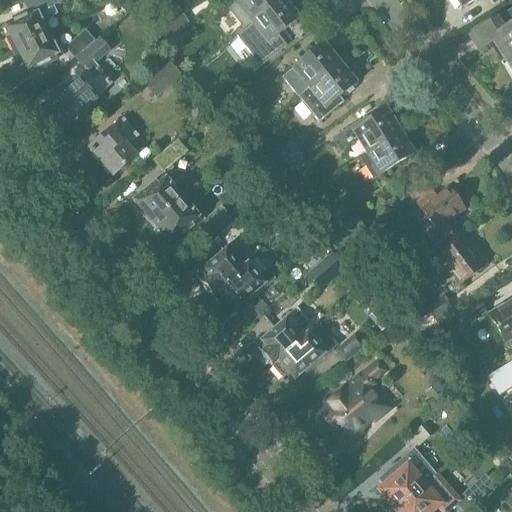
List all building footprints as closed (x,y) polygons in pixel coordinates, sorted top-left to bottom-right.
[(13,52),(46,37),(40,26),(45,23),(43,18),(48,15),(45,10),(62,2),(60,0),(31,0),(38,14),(35,15),(34,14),(7,27),(11,37),(7,39),(13,52)] [(243,30),(251,24),(281,0),(241,0),(228,11),(243,30)] [(299,20),(283,0),(281,0),(251,24),(243,30),(236,36),(261,67),(286,47),(278,37),(299,20)] [(455,0),(462,9),(475,0),(491,0),(494,4),(501,0),(455,0)] [(144,27),(152,38),(182,16),(175,6),(144,27)] [(493,42),(504,61),(511,56),(511,9),(497,19),(497,18),(469,35),(479,51),(493,42)] [(182,16),(152,38),(158,47),(189,26),(182,16)] [(64,49),(73,60),(94,42),(84,31),(64,49)] [(46,37),(13,52),(19,64),(24,62),(29,72),(56,58),(56,57),(61,54),(55,44),(50,46),(46,37)] [(99,40),(74,60),(85,73),(86,73),(95,65),(110,53),(99,40)] [(282,78),(297,97),(308,89),(309,90),(340,64),(324,45),(287,75),(282,78)] [(356,85),(340,64),(309,90),(308,89),(297,97),(319,123),(344,103),(340,98),(356,85)] [(80,80),(50,104),(67,124),(97,100),(95,98),(111,85),(95,65),(86,73),(88,75),(81,81),(80,80)] [(169,65),(143,86),(155,100),(180,79),(169,65)] [(229,98),(219,107),(227,116),(249,97),(241,87),(229,97),(229,98)] [(229,98),(229,97),(221,88),(210,97),(219,107),(229,98)] [(359,142),(365,153),(400,133),(398,130),(400,128),(398,123),(395,118),(391,114),(389,114),(387,111),(359,128),(356,123),(330,140),(339,154),(359,142)] [(113,177),(138,155),(129,145),(138,137),(123,119),(89,149),(113,177)] [(365,153),(359,157),(373,180),(413,155),(408,146),(410,145),(402,132),(400,133),(365,153)] [(267,172),(268,173),(299,152),(291,141),(267,157),(265,153),(256,159),(266,173),(267,172)] [(137,212),(149,226),(183,199),(173,187),(181,180),(170,167),(186,153),(177,142),(168,149),(152,162),(164,177),(134,202),(140,210),(137,212)] [(306,162),(299,152),(268,173),(275,183),(306,162)] [(294,189),(285,176),(277,182),(286,195),(294,189)] [(271,185),(253,202),(264,213),(282,197),(271,185)] [(430,189),(414,201),(443,240),(454,232),(447,222),(463,210),(448,191),(438,199),(430,189)] [(200,220),(183,199),(149,226),(161,240),(163,238),(170,245),(200,220)] [(322,233),(350,214),(344,204),(315,222),(322,233)] [(212,234),(228,220),(219,209),(203,223),(212,234)] [(337,252),(365,234),(354,217),(326,235),(337,252)] [(443,240),(426,253),(433,263),(431,265),(443,281),(453,274),(461,284),(481,269),(486,265),(473,248),(469,251),(454,232),(443,240)] [(215,261),(196,277),(211,297),(241,272),(231,260),(240,253),(233,244),(214,260),(215,261)] [(309,271),(328,255),(320,246),(301,262),(309,271)] [(331,256),(307,276),(320,291),(344,271),(331,256)] [(241,272),(211,297),(222,310),(228,304),(234,311),(253,295),(255,296),(273,281),(267,272),(256,260),(248,267),(247,266),(241,272)] [(505,343),(511,338),(511,302),(488,318),(505,343)] [(462,329),(486,314),(479,303),(455,318),(462,329)] [(274,331),(255,347),(271,366),(306,336),(313,330),(296,310),(273,329),(274,331)] [(429,314),(411,326),(418,338),(437,326),(429,314)] [(374,340),(390,358),(395,353),(417,377),(428,367),(392,324),(374,340)] [(306,336),(271,366),(282,379),(288,374),(293,380),(313,364),(314,365),(333,349),(336,346),(319,325),(313,330),(306,336)] [(333,353),(344,365),(364,347),(354,335),(333,353)] [(511,361),(503,368),(486,378),(497,396),(511,386),(511,361)] [(327,430),(336,440),(337,442),(339,443),(341,443),(342,443),(343,443),(345,443),(346,443),(347,442),(362,430),(360,428),(379,411),(365,395),(377,385),(374,382),(385,372),(377,362),(354,382),(329,403),(331,406),(320,415),(331,427),(327,430)] [(511,444),(500,451),(511,465),(511,444)] [(383,488),(378,492),(395,511),(435,476),(427,467),(421,459),(414,451),(413,450),(410,453),(380,478),(382,480),(379,483),(383,488)] [(511,474),(502,482),(511,493),(511,474)] [(435,476),(395,511),(432,511),(437,508),(440,511),(446,511),(456,504),(459,502),(458,501),(435,476)] [(459,502),(456,504),(462,511),(464,511),(480,499),(472,489),(458,501),(459,502)]
